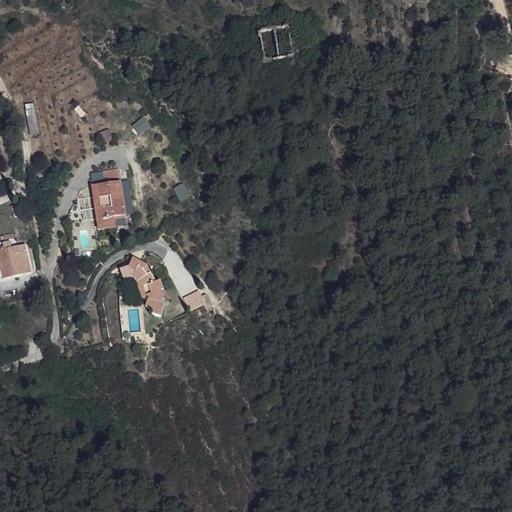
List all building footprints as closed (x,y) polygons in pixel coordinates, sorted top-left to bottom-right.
[(26,112),(30,135),(38,133),(34,110),(26,112)] [(96,185),(82,188),(88,231),(107,228),(106,217),(117,216),(112,183),(109,170),(94,173),(96,185)] [(24,203),(11,206),(13,219),(27,217),(24,203)] [(9,248),(0,249),(0,267),(2,276),(15,273),(9,248)] [(120,266),(112,269),(115,280),(125,279),(133,299),(139,301),(138,308),(144,311),(145,315),(152,316),(156,304),(155,291),(152,282),(148,282),(143,274),(140,275),(136,269),(139,263),(125,256),(120,266)] [(190,300),(182,301),(187,315),(195,313),(190,300)] [(182,301),(175,304),(179,318),(187,315),(182,301)]
